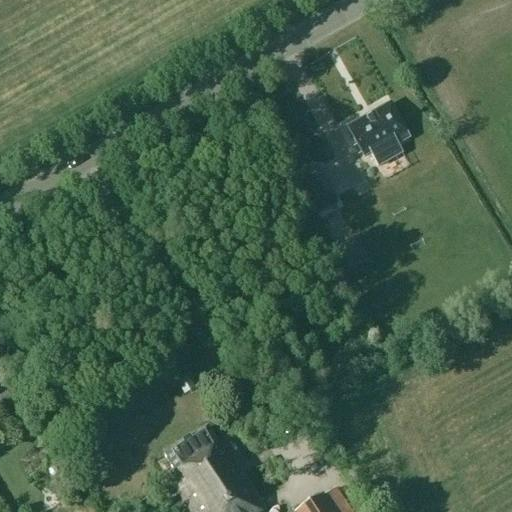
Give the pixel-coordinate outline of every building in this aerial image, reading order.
[(396,144),(408,137),(389,104),(347,127),(364,156),(370,152),(377,166),(401,152),(396,144)] [(301,177),(319,210),(337,200),(318,167),(301,177)] [(341,258),(349,272),(366,262),(358,249),(341,258)] [(0,397),(0,411),(12,405),(6,394),(0,397)] [(221,447),(219,448),(206,428),(163,456),(176,475),(168,480),(189,511),(261,511),(263,511),(221,447)] [(362,511),(355,499),(345,505),(335,490),(325,496),(324,495),(298,511),(362,511)]
